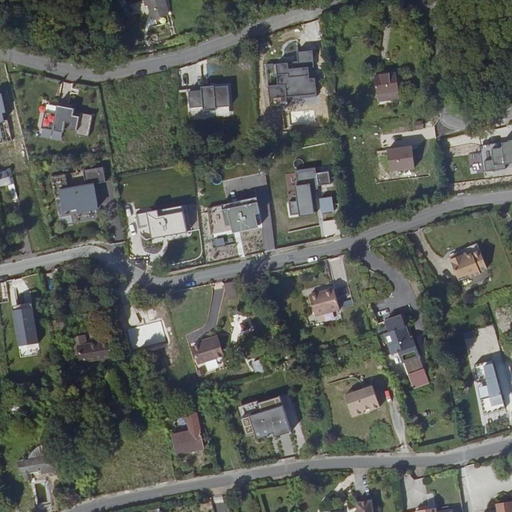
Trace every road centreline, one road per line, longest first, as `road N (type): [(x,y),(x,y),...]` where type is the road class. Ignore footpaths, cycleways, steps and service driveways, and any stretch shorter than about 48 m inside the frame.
road 1 (residential): [(0,272),(81,254),(159,283),(274,262),(511,191)]
road 2 (residential): [(511,442),(445,459),(286,466),(77,511)]
road 3 (residential): [(328,0),(176,50),(74,72),(0,45)]
road 4 (residential): [(511,109),(450,120),(440,105),(442,24),(431,0)]
